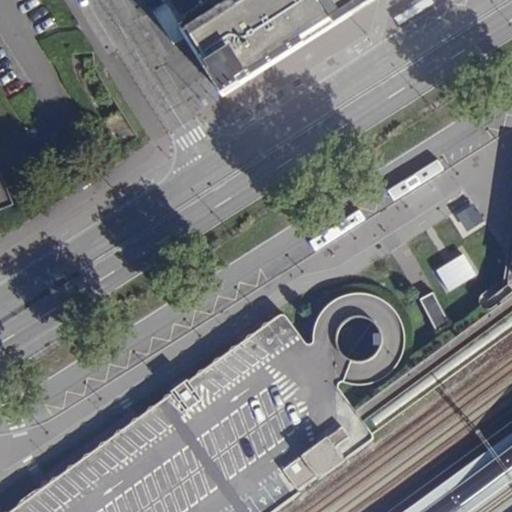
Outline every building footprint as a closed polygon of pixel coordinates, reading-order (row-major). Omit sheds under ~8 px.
[(232,0),(230,2),(229,0),(215,0),(177,25),(223,96),(371,0),(232,0)] [(0,212),(15,206),(0,171),(0,212)] [(438,272),(451,293),(479,276),(465,255),(438,272)] [(273,511),(374,438),(360,418),(339,388),(345,384),(359,386),(374,384),(387,378),(397,367),(404,354),(406,340),(406,333),(404,326),(398,312),(387,302),(374,295),(360,293),(345,295),(333,301),(322,312),(315,324),(313,339),(306,344),(285,312),(190,382),(187,379),(171,392),(173,393),(41,491),(13,511),(8,511),(7,511),(5,511),(273,511)] [(451,325),(434,294),(421,301),(438,332),(451,325)] [(465,511),(511,478),(511,437),(409,511),(465,511)]
